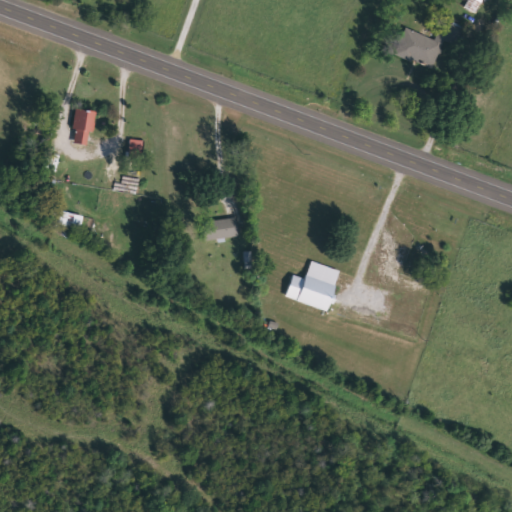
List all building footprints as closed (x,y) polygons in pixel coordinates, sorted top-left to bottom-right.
[(484,2),(489,4),(490,0),(470,0),(466,9),(478,15),(484,2)] [(393,53),(404,27),(433,39),(437,30),(444,33),(448,22),(463,29),(456,46),(443,40),(431,69),(393,53)] [(75,130),(72,130),(75,109),(94,112),(91,132),(87,132),(86,145),(73,143),(75,130)] [(143,160),(145,142),(132,140),(130,158),(143,160)] [(82,231),(85,217),(60,211),(57,225),(82,231)] [(201,221),(235,219),(236,238),(202,240),(201,221)] [(295,300),(304,275),(334,286),(325,311),(295,300)]
